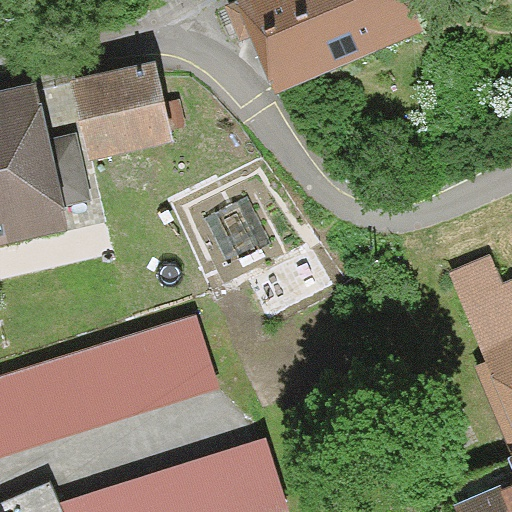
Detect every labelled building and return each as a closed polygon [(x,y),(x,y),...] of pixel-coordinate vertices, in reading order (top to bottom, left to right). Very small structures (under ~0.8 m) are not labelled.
[(416,0),(241,0),(282,96),(431,33),(416,0)] [(156,64),(74,82),(91,160),(173,142),(156,64)] [(0,94),(0,248),(80,229),(45,84),(0,94)] [(511,261),(510,256),(457,278),(511,413),(511,261)] [(189,313),(0,380),(0,459),(214,383),(189,313)] [(279,511),(259,446),(63,506),(64,511),(279,511)] [(511,511),(511,486),(457,510),(457,511),(511,511)]
